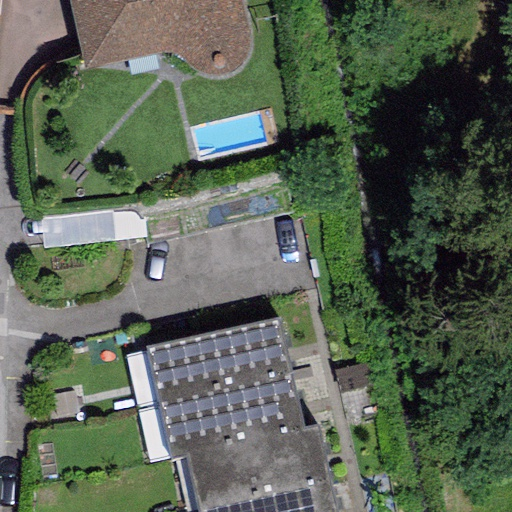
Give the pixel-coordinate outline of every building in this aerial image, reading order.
[(241,0),(68,0),(85,70),(169,53),(181,59),(186,65),(201,72),(210,75),(222,74),(231,72),(239,66),(245,57),(249,49),(251,37),(241,0)] [(278,318),(145,347),(158,408),(291,379),(278,318)] [(301,429),(291,379),(158,408),(170,460),(183,458),(301,429)] [(316,425),(301,429),(183,458),(197,511),(202,511),(328,484),(316,425)] [(334,511),(328,484),(202,511),(334,511)]
